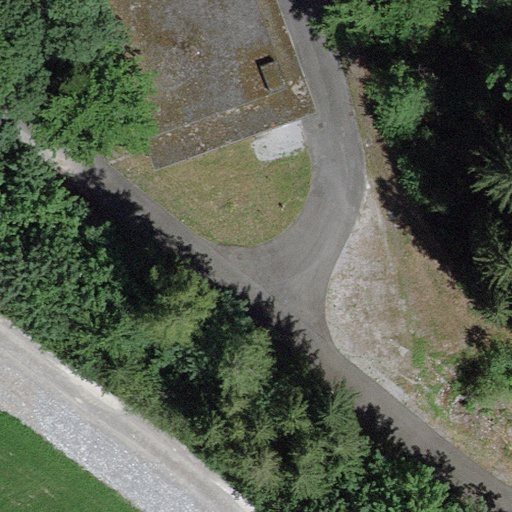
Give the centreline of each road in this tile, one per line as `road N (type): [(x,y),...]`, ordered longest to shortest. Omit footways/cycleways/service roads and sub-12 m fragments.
road 1 (track): [(0,110),(190,261),(264,296),(350,387),(509,511)]
road 2 (track): [(289,0),(325,103),(332,175),(320,221),(264,296)]
